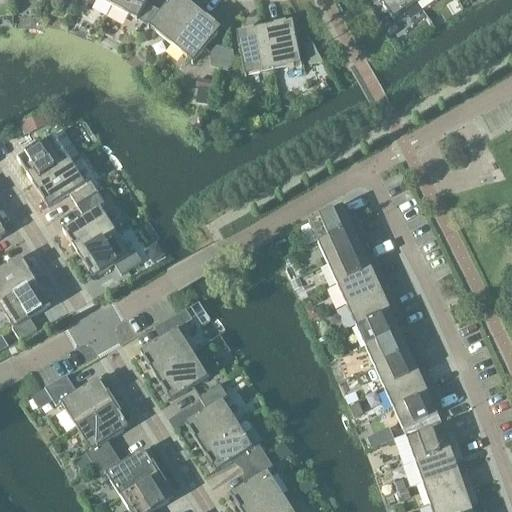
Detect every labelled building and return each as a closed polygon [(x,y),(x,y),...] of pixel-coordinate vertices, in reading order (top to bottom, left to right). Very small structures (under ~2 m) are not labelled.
[(116,0),(112,7),(136,20),(136,22),(137,22),(137,21),(143,24),(154,9),(147,4),(148,0),(116,0)] [(154,9),(143,24),(148,28),(148,29),(149,29),(150,28),(171,46),(199,12),(184,0),(171,0),(164,9),(161,13),(154,9)] [(416,3),(413,0),(377,0),(382,5),(380,6),(381,7),(382,6),(394,22),(395,21),(394,20),(416,3)] [(199,12),(171,46),(192,63),(191,64),(192,65),(204,50),(206,52),(206,51),(205,50),(221,30),(199,12)] [(384,30),(392,24),(384,13),(376,19),(384,30)] [(293,23),(264,28),(273,72),(300,66),(300,67),(302,67),(298,49),(300,48),(299,47),(298,47),(293,23)] [(273,72),(264,28),(236,34),(241,59),(239,59),(240,60),(241,60),(245,79),(246,78),(246,77),(273,72)] [(312,42),(306,44),(310,65),(324,62),(312,42)] [(212,66),(220,68),(225,48),(217,46),(211,53),(212,66)] [(225,48),(220,68),(228,69),(233,59),(232,49),(225,48)] [(203,81),(202,89),(211,91),(212,83),(213,82),(203,81)] [(42,117),(19,126),(24,137),(46,128),(42,117)] [(39,147),(17,161),(33,185),(70,161),(78,156),(63,132),(56,136),(40,146),(39,145),(38,146),(39,147)] [(70,161),(33,185),(48,210),(70,196),(70,197),(71,197),(71,195),(87,185),(86,184),(85,185),(70,161)] [(88,188),(78,195),(82,201),(92,194),(88,188)] [(84,218),(62,232),(78,256),(115,232),(100,209),(101,208),(105,206),(98,195),(77,208),(83,217),(84,218)] [(308,223),(318,244),(360,225),(356,216),(348,219),(343,208),(308,223)] [(318,244),(327,265),(362,249),(357,238),(364,235),(360,225),(318,244)] [(115,232),(78,256),(93,281),(115,267),(121,277),(142,264),(135,253),(130,256),(115,232)] [(283,238),(273,243),(276,249),(286,244),(283,238)] [(150,250),(148,258),(152,265),(164,258),(157,246),(150,250)] [(327,265),(337,286),(379,267),(375,257),(367,261),(362,249),(327,265)] [(0,305),(36,283),(20,258),(0,271),(0,305)] [(337,286),(346,307),(381,291),(376,280),(383,277),(379,267),(337,286)] [(298,280),(291,283),(295,291),(302,288),(298,280)] [(36,283),(0,305),(0,308),(13,330),(12,331),(13,332),(20,342),(37,331),(31,322),(30,321),(51,307),(36,283)] [(346,307),(356,327),(398,308),(393,299),(386,302),(381,291),(346,307)] [(316,308),(306,312),(311,322),(320,318),(316,308)] [(356,327),(365,348),(400,332),(395,321),(402,318),(398,308),(356,327)] [(161,341),(140,354),(155,379),(193,355),(178,332),(179,331),(191,323),(185,313),(159,328),(165,338),(162,340),(161,338),(160,339),(161,341)] [(365,348),(374,369),(416,350),(412,341),(405,344),(400,332),(365,348)] [(374,369),(384,390),(418,374),(414,363),(421,360),(416,350),(374,369)] [(193,355),(155,379),(171,403),(192,389),(193,391),(194,390),(193,389),(209,378),(209,377),(207,378),(193,355)] [(384,390),(393,410),(435,391),(431,382),(424,385),(418,374),(384,390)] [(342,375),(334,378),(335,380),(338,386),(345,383),(342,375)] [(61,405),(76,429),(113,405),(98,381),(77,394),(66,378),(45,390),(56,409),(61,405)] [(185,425),(200,449),(238,426),(223,402),(228,399),(220,387),(199,400),(206,411),(185,425)] [(435,391),(393,410),(403,432),(438,416),(432,405),(440,401),(435,391)] [(355,395),(344,400),(347,407),(358,402),(355,395)] [(362,402),(352,407),(356,416),(366,412),(362,402)] [(86,455),(94,467),(115,454),(108,443),(129,429),(113,405),(76,429),(91,452),(86,455)] [(237,460),(244,471),(265,458),(254,439),(248,443),(238,426),(200,449),(216,474),(237,460)] [(407,441),(415,463),(458,448),(455,438),(447,441),(443,429),(407,441)] [(475,442),(466,445),(469,451),(477,448),(475,442)] [(415,463),(403,468),(410,489),(422,485),(458,472),(454,461),(462,458),(458,448),(415,463)] [(106,476),(121,500),(159,476),(143,452),(122,465),(115,454),(94,467),(101,480),(106,476)] [(230,496),(240,511),(258,511),(283,497),(268,473),(269,473),(268,471),(272,469),(265,458),(244,471),(251,482),(230,496)] [(422,485),(430,506),(473,491),(470,481),(462,484),(458,472),(422,485)] [(159,476),(121,500),(129,511),(155,511),(174,500),(159,476)] [(402,482),(394,485),(397,492),(405,489),(402,482)] [(406,491),(400,493),(403,501),(409,499),(406,491)] [(430,506),(431,511),(472,511),(469,504),(477,501),(473,491),(430,506)] [(292,511),(283,497),(258,511),(292,511)]
